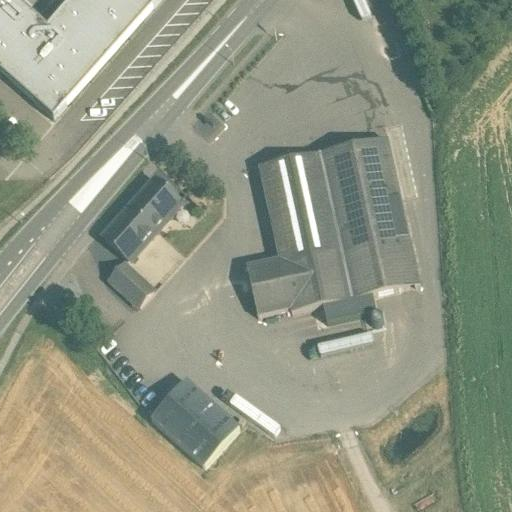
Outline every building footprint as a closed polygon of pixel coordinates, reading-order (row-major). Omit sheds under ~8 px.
[(164,0),(78,0),(49,33),(11,0),(0,0),(0,69),(4,73),(1,76),(9,82),(11,80),(21,88),(19,90),(25,96),(27,94),(37,103),(34,106),(55,124),(68,109),(65,106),(151,9),(154,12),(164,0)] [(260,171),(260,173),(270,170),(287,247),(277,249),(280,263),(247,270),(259,321),(291,314),(292,318),(420,290),(388,143),(260,171)] [(182,206),(156,183),(103,242),(129,265),(182,206)] [(153,296),(124,269),(111,284),(140,311),(153,296)] [(77,303),(68,295),(58,305),(67,313),(77,303)] [(205,471),(241,432),(187,384),(152,423),(205,471)]
